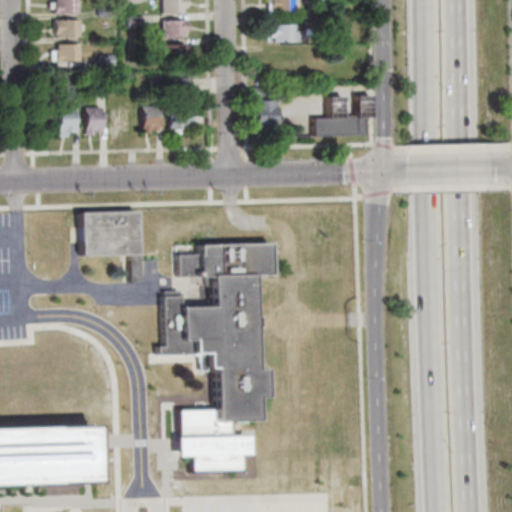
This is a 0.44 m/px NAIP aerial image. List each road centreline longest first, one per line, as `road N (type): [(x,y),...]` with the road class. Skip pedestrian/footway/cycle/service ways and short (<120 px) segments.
road 1 (motorway): [(473,511),(459,0)]
road 2 (motorway): [(424,0),(437,511)]
road 3 (secondary): [(376,0),(376,511)]
road 4 (residential): [(394,171),(0,182)]
road 5 (residential): [(13,182),(7,0)]
road 6 (residential): [(228,176),(222,0)]
